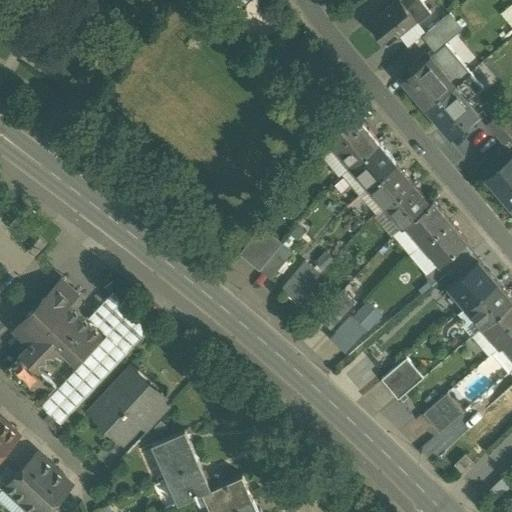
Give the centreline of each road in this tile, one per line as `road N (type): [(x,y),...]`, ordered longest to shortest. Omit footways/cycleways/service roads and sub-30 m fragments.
road 1 (secondary): [(441,510),(327,400),(98,209)]
road 2 (residential): [(511,259),(328,47),(297,0)]
road 3 (residential): [(98,209),(0,314)]
road 4 (secondary): [(98,209),(0,136)]
